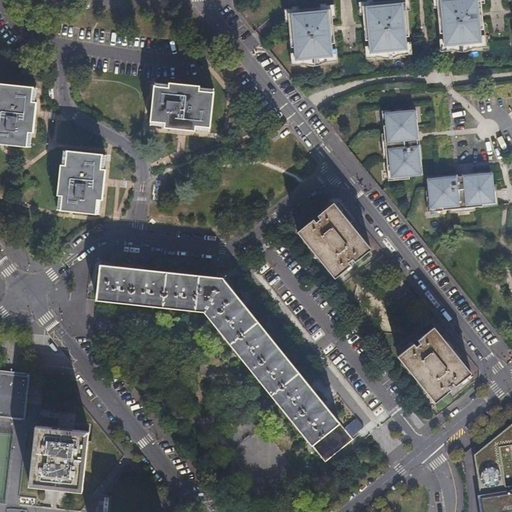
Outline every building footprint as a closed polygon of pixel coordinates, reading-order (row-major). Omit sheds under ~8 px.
[(485,30),(481,0),(448,0),(449,1),(446,1),(445,0),(438,0),(441,34),(444,34),(445,48),(451,47),(451,52),(455,51),(455,47),(474,45),(474,49),(478,49),(478,45),(483,45),(482,31),(485,30)] [(410,37),(407,3),(399,4),(400,5),(396,5),(396,1),(374,4),(374,8),(371,8),(371,6),(363,7),(367,41),(369,41),(371,55),(376,54),(377,59),(381,58),(380,54),(399,52),(400,56),(404,56),(403,52),(409,51),(407,38),(410,37)] [(336,44),(332,7),(289,12),(292,48),(295,48),(296,62),(302,61),(302,65),(306,65),(306,61),(325,59),(325,63),(329,63),(329,59),(334,58),(333,45),(336,44)] [(0,142),(28,146),(30,132),(34,132),(38,103),(34,102),(35,88),(0,83),(0,142)] [(209,129),(211,111),(213,93),(199,91),(199,87),(170,83),(169,87),(155,86),(151,121),(165,123),(165,128),(194,131),(194,127),(209,129)] [(423,175),(421,146),(419,146),(417,128),(419,128),(417,112),(383,115),(389,178),(423,175)] [(80,236),(94,238),(96,223),(88,223),(89,214),(98,214),(100,200),(103,201),(107,171),(103,171),(105,156),(69,152),(67,166),(63,166),(59,196),(63,196),(61,210),(85,213),(84,222),(82,222),(81,228),(80,236)] [(478,208),(476,193),(494,191),(492,172),(476,174),(476,176),(458,177),(458,175),(429,178),(432,212),(478,208)] [(495,206),(494,191),(476,193),(478,208),(495,206)] [(298,232),(335,277),(351,265),(349,261),(353,258),(356,261),(371,249),(351,224),(333,202),(318,215),(320,218),(316,221),(314,219),(298,232)] [(217,228),(229,229),(230,214),(218,213),(217,228)] [(316,449),(342,426),(223,278),(101,265),(97,300),(205,312),(316,449)] [(471,373),(451,348),(434,327),(418,340),(420,343),(416,346),(414,344),(398,357),(436,402),(452,390),(449,386),(453,383),(455,386),(471,373)] [(29,376),(0,372),(0,398),(25,401),(29,376)] [(0,416),(23,419),(25,401),(0,398),(0,416)] [(352,437),(364,427),(355,418),(344,428),(352,437)] [(31,484),(83,490),(89,431),(37,426),(31,484)] [(511,428),(475,460),(482,503),(511,497),(511,428)] [(479,511),(511,511),(511,497),(482,503),(478,503),(479,511)]
